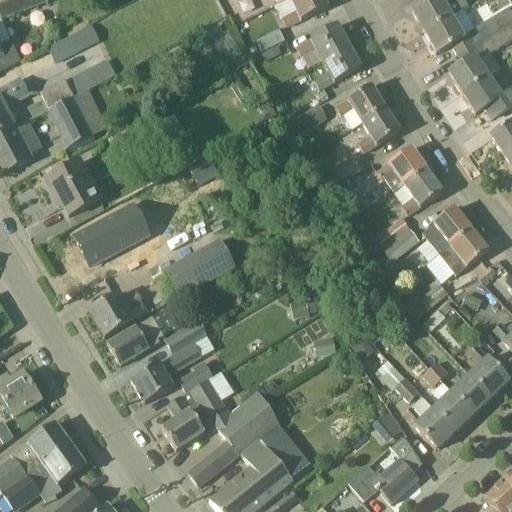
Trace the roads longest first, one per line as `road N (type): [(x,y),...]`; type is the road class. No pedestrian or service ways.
road 1 (secondary): [(167,511),(0,246)]
road 2 (residential): [(511,236),(457,174),(358,0)]
